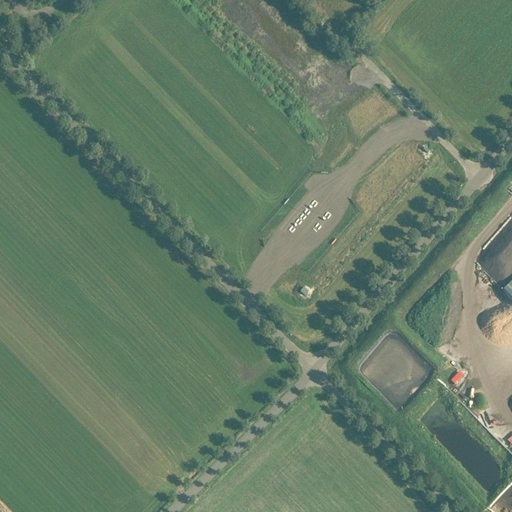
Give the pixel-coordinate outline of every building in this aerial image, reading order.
[(68,0),(58,4),(65,19),(76,15),(68,0)] [(511,283),(503,291),(511,300),(511,283)] [(304,289),(301,293),(306,297),(309,293),(304,289)] [(421,329),(426,334),(432,328),(426,322),(437,311),(433,307),(418,324),(422,328),(421,329)] [(505,375),(489,360),(490,358),(486,354),(476,364),(482,368),(463,388),(470,395),(473,393),(481,400),(505,375)]
